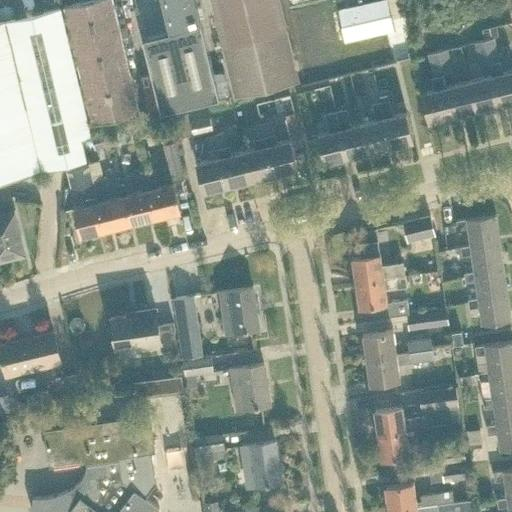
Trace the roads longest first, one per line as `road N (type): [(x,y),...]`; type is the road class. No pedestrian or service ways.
road 1 (residential): [(0,301),(297,223)]
road 2 (residential): [(339,511),(297,223)]
road 3 (residential): [(297,223),(511,171)]
